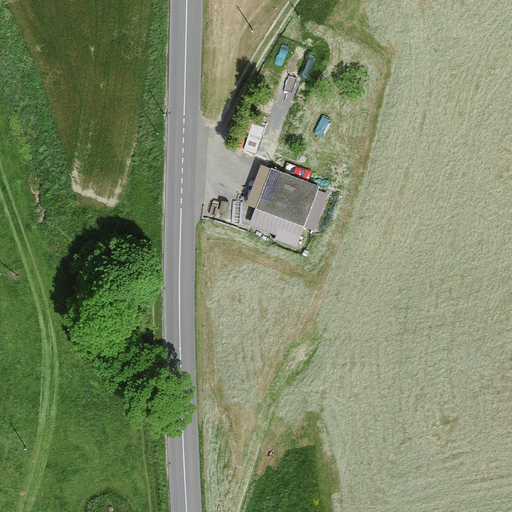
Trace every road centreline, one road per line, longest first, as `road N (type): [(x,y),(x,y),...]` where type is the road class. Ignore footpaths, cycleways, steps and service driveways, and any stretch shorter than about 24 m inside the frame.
road 1 (tertiary): [(187,0),(179,282),(187,511)]
road 2 (track): [(62,511),(42,295),(0,106)]
road 3 (track): [(183,152),(217,134),(294,0)]
